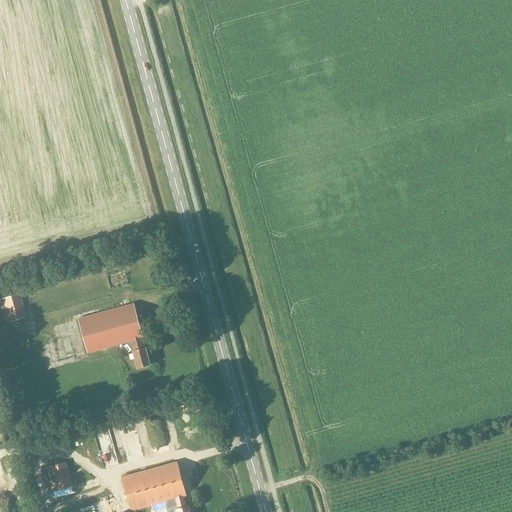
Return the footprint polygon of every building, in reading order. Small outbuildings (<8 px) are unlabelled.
[(7,322),(26,317),(19,293),(0,298),(7,322)] [(132,304),(78,319),(87,353),(125,342),(132,351),(136,368),(149,365),(144,347),(141,338),(142,338),(132,304)] [(57,364),(67,361),(66,355),(72,353),(67,336),(59,339),(61,344),(52,346),(57,364)] [(46,467),(52,491),(71,485),(65,462),(46,467)] [(185,496),(176,462),(121,477),(130,511),(174,499),(177,508),(175,509),(175,511),(189,511),(188,505),(185,506),(183,496),(185,496)] [(54,500),(57,511),(59,511),(62,511),(87,511),(85,503),(87,503),(84,492),(54,500)]
